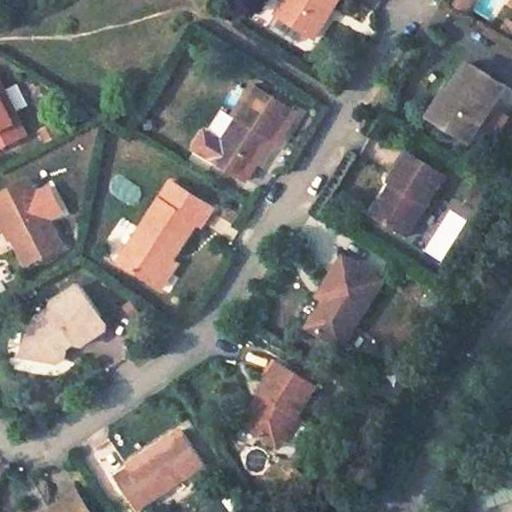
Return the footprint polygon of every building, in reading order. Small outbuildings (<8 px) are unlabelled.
[(327,11),(333,0),(334,0),(340,3),(342,0),(286,0),(278,15),(316,39),(332,15),(327,11)] [(455,0),(451,6),(467,16),(476,0),(455,0)] [(466,146),(502,93),(466,70),(446,99),(443,96),(427,119),(466,146)] [(203,133),(254,168),(282,126),(287,129),(301,108),(254,78),(240,99),(246,103),(231,127),(214,116),(203,133)] [(0,148),(28,134),(0,79),(0,148)] [(496,137),(509,113),(496,106),(482,130),(496,137)] [(400,193),(380,222),(410,242),(450,182),(416,160),(395,189),(400,193)] [(0,200),(31,258),(70,238),(35,173),(4,188),(8,197),(0,200)] [(156,276),(194,212),(199,215),(212,196),(173,173),(155,204),(151,202),(120,253),(156,276)] [(355,322),(385,277),(347,251),(322,286),(326,290),(308,317),(331,333),(345,314),(355,322)] [(64,305),(43,317),(37,348),(72,353),(77,334),(81,330),(86,338),(114,321),(89,281),(65,295),(64,305)] [(343,341),(355,322),(345,314),(331,333),(343,341)] [(260,387),(240,417),(274,437),(284,422),(287,424),(317,380),(275,355),(257,385),(260,387)] [(138,511),(141,511),(208,471),(181,430),(154,447),(158,452),(117,477),(124,489),(138,511)] [(511,472),(476,481),(483,507),(511,499),(511,472)] [(93,511),(78,488),(54,502),(55,509),(50,511),(93,511)]
